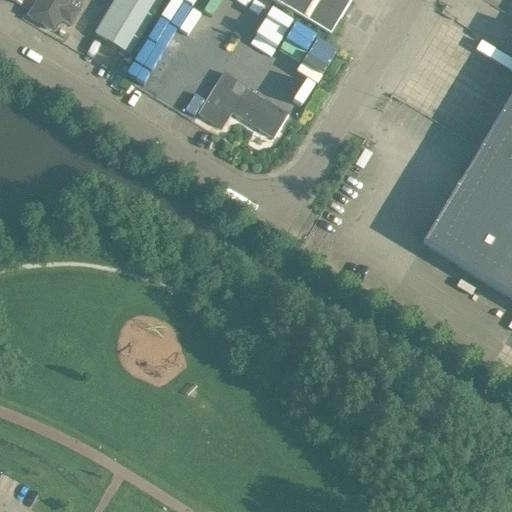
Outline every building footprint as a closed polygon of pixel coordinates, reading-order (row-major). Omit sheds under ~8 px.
[(72,0),(35,0),(27,14),(54,30),(60,20),(71,27),(81,10),(71,4),(72,0)] [(164,0),(116,0),(96,34),(130,55),(164,0)] [(282,0),(279,5),(286,9),(330,35),(331,36),(347,9),(352,0),(282,0)] [(248,88),(224,73),(198,115),(223,129),(232,113),(274,139),(289,115),(247,89),(248,88)] [(432,232),(424,245),(428,247),(458,265),(458,266),(511,298),(511,98),(496,124),(485,143),(478,154),(468,172),(466,175),(465,175),(460,184),(461,184),(459,188),(454,195),(443,214),(432,232)]
